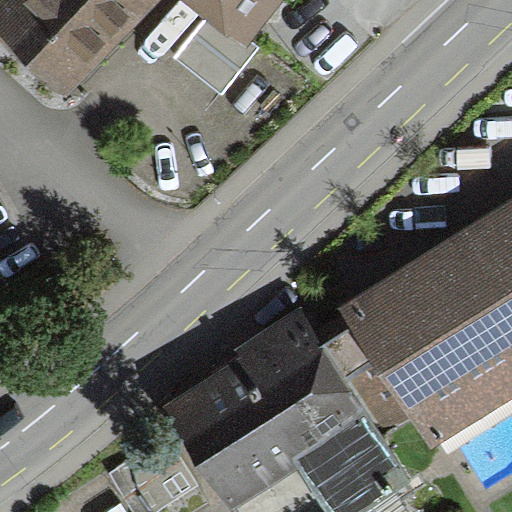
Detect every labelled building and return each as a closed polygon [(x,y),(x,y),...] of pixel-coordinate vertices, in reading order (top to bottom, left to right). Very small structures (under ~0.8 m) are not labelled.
[(0,0),(0,24),(72,92),(159,0),(0,0)] [(189,0),(210,17),(246,46),(251,40),(278,8),(284,0),(189,0)] [(246,46),(210,17),(175,60),(220,97),(260,48),(251,40),(246,46)] [(245,360),(163,411),(228,510),(303,464),(331,511),(356,511),(409,480),(384,436),(410,420),(427,448),(511,397),(511,199),(337,308),(341,316),(312,333),(298,311),(239,351),(245,360)] [(168,437),(110,472),(134,511),(156,511),(198,487),(168,437)]
